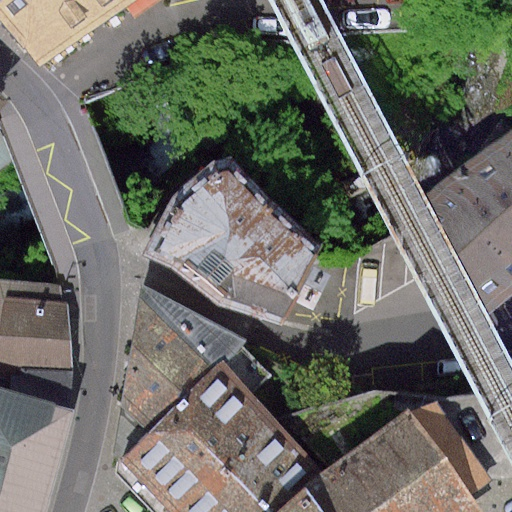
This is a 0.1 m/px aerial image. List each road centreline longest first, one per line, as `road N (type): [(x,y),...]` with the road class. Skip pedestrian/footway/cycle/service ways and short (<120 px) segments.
road 1 (residential): [(100,273),(155,277),(284,335),(358,347),(439,346),(511,329)]
road 2 (tertiary): [(100,273),(99,371),(68,511)]
road 3 (tertiary): [(0,64),(42,113),(100,273)]
